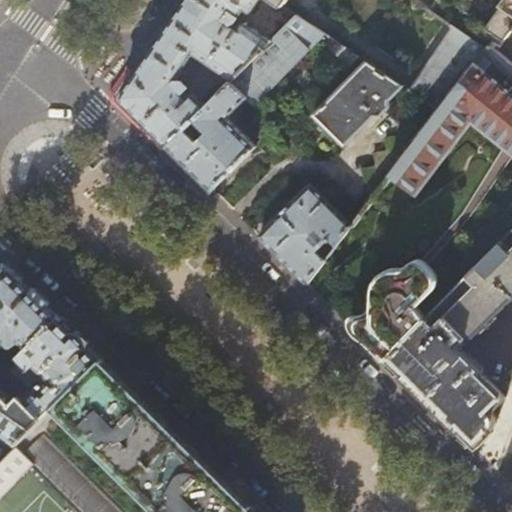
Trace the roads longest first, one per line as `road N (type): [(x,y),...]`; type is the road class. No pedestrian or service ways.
road 1 (residential): [(492,511),(29,53)]
road 2 (residential): [(0,216),(298,511)]
